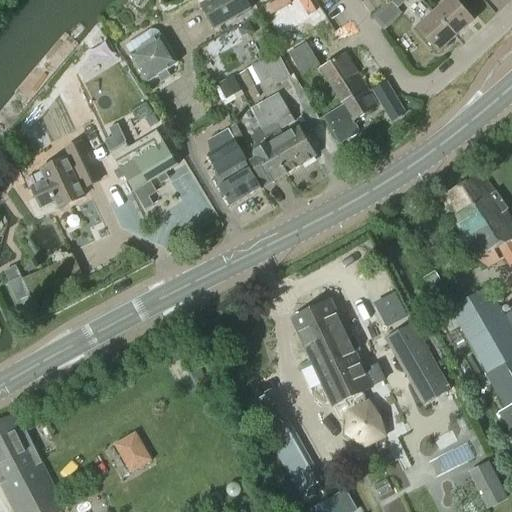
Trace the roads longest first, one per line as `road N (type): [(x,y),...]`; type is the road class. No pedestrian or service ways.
road 1 (primary): [(0,388),(354,202),(511,87)]
road 2 (residential): [(511,16),(437,88),(416,89),(393,77),(347,0)]
